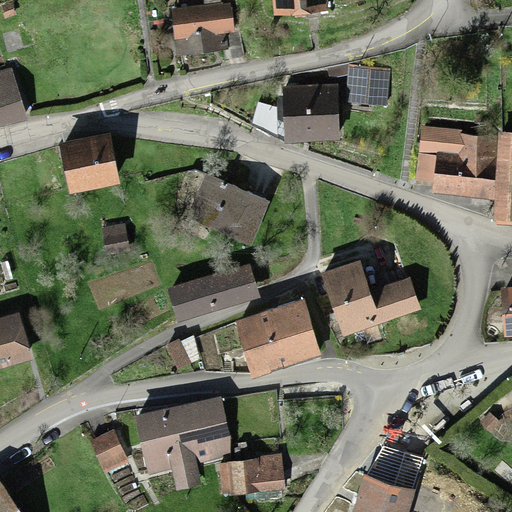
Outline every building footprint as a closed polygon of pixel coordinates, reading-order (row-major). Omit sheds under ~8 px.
[(272,0),(274,22),(328,18),(326,0),(272,0)] [(206,11),(178,15),(183,58),(223,52),(225,66),(243,64),(240,38),(234,38),(230,9),(222,10),(221,1),(205,3),(206,11)] [(389,75),(352,73),(350,107),(387,108),(389,75)] [(12,80),(0,83),(0,126),(24,118),(12,80)] [(334,89),(284,92),(287,138),(337,135),(334,89)] [(460,132),(424,128),(416,179),(435,181),(435,191),(503,194),(504,140),(460,132)] [(503,194),(502,217),(511,217),(511,140),(504,140),(503,194)] [(62,153),(70,195),(114,186),(106,144),(62,153)] [(207,183),(191,223),(253,247),(269,207),(207,183)] [(127,253),(128,233),(105,232),(104,252),(127,253)] [(360,267),(328,279),(348,337),(419,312),(409,283),(370,296),(360,267)] [(249,271),(171,294),(179,320),(257,296),(249,271)] [(511,289),(498,290),(499,337),(511,336),(511,289)] [(304,307),(242,326),(257,374),(319,356),(304,307)] [(0,368),(32,359),(19,312),(0,317),(0,368)] [(181,346),(169,352),(180,375),(191,370),(181,346)] [(197,412),(141,421),(150,474),(230,461),(221,408),(214,409),(215,416),(198,419),(197,412)] [(114,436),(94,446),(107,474),(127,465),(114,436)] [(398,462),(385,458),(376,486),(389,490),(398,462)] [(282,462),(223,469),(227,502),(286,494),(282,462)] [(370,484),(360,511),(406,511),(412,497),(389,490),(376,486),(370,484)] [(16,511),(0,490),(0,511),(16,511)]
